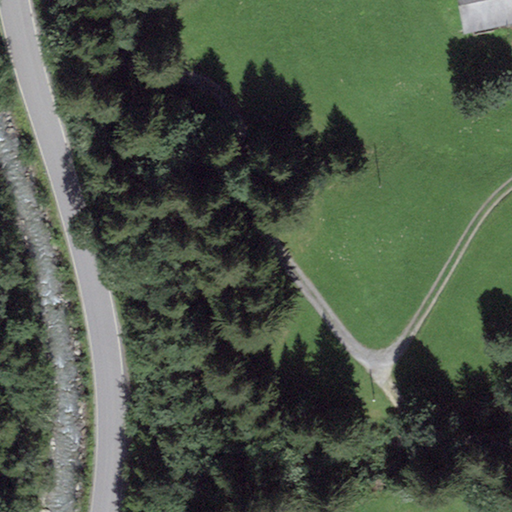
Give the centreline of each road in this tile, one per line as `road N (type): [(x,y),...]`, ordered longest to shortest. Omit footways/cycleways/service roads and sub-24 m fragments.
road 1 (track): [(511,182),(475,222),(397,354),(369,363),(248,220),(228,118),(211,84),(119,53),(89,0)]
road 2 (tertiary): [(14,0),(106,351),(104,511)]
road 3 (track): [(511,433),(411,407),(381,364)]
